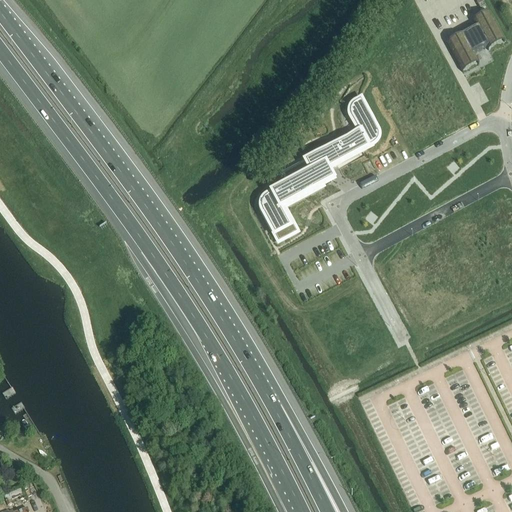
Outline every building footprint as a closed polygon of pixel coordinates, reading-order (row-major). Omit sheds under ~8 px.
[(463,35),(447,44),(463,74),(464,73),(462,71),(477,63),(479,65),(475,56),(487,49),(488,52),(489,51),(488,49),(503,40),(504,43),(505,43),(489,13),(472,22),(476,29),(464,36),(463,35)] [(261,208),(261,209),(261,210),(261,211),(262,211),(262,212),(262,213),(262,214),(263,214),(279,244),(292,236),(297,233),(283,209),(309,195),(333,182),(327,172),(355,157),(372,147),(375,146),(376,144),(377,143),(378,141),(378,139),(378,137),(378,135),(377,133),(369,117),(361,102),(356,105),(354,106),(353,107),(352,109),(351,111),(350,113),(350,115),(351,117),(351,119),(359,133),(360,136),(285,176),(290,186),(281,191),(266,199),(265,200),(264,201),(263,202),(263,203),(262,203),(262,204),(262,205),(261,205),(261,206),(261,207),(261,208)] [(281,259),(271,266),(279,279),(289,272),(281,259)] [(313,283),(318,295),(346,283),(341,271),(313,283)] [(15,493),(9,495),(11,501),(17,498),(15,493)]
